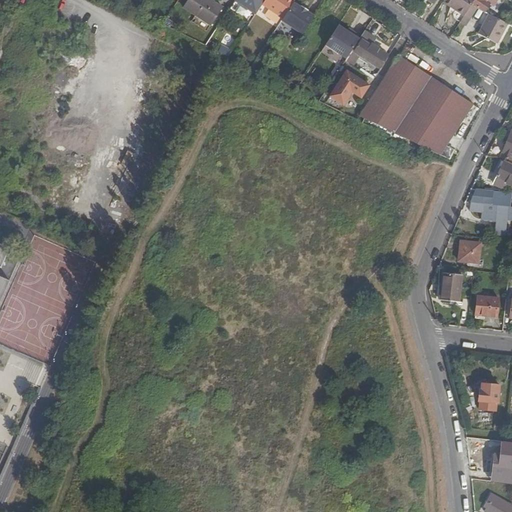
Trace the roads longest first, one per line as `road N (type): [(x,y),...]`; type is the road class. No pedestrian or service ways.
road 1 (residential): [(506,84),(418,285),(429,335)]
road 2 (residential): [(429,335),(451,420),(462,511)]
road 3 (residential): [(372,0),(506,84)]
